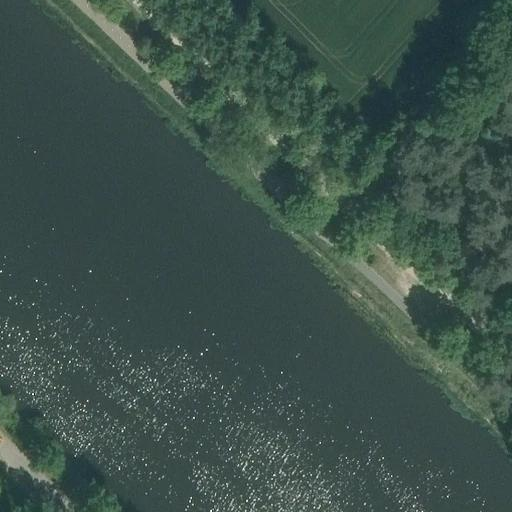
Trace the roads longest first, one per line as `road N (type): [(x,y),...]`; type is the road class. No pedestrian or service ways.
road 1 (track): [(135,0),(336,200)]
road 2 (track): [(336,200),(511,340)]
